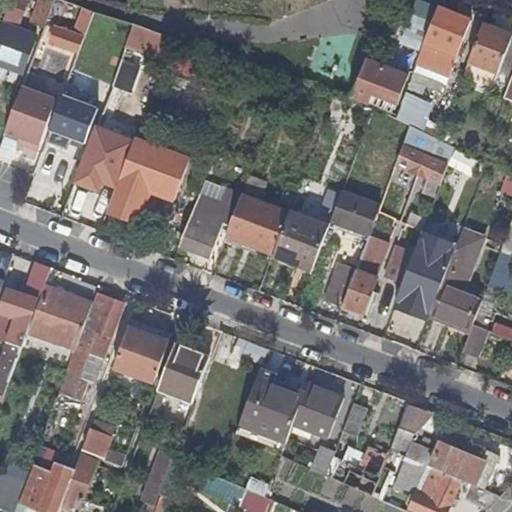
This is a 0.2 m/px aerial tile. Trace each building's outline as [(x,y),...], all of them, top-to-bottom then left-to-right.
[(426,41),(440,7),(423,0),(418,0),(402,42),(422,50),(426,41)] [(472,20),(440,7),(426,41),(462,55),(467,43),(464,41),(472,20)] [(93,14),(83,11),(74,36),(54,29),(49,43),(78,54),(93,14)] [(1,23),(0,25),(0,66),(21,74),(36,36),(1,23)] [(511,36),(483,25),(469,60),(511,76),(511,39),(511,36)] [(124,45),(157,53),(162,35),(129,26),(124,45)] [(407,77),(367,61),(352,99),(370,107),(373,98),(386,103),(385,108),(394,111),(407,77)] [(91,79),(71,71),(65,87),(85,95),(91,79)] [(511,77),(503,99),(511,102),(511,77)] [(119,120),(129,96),(110,89),(102,114),(119,120)] [(61,97),(49,130),(84,143),(95,111),(61,97)] [(104,139),(111,120),(101,116),(75,183),(95,190),(113,143),(104,139)] [(436,139),(410,126),(394,168),(440,185),(447,166),(432,161),(439,141),(436,139)] [(21,204),(36,210),(53,165),(38,159),(32,175),(21,204)] [(181,202),(191,174),(171,167),(161,195),(181,202)] [(134,230),(147,198),(117,186),(104,218),(134,230)] [(330,223),(367,236),(380,203),(343,190),(330,223)] [(92,212),(103,216),(111,195),(100,191),(92,212)] [(222,226),(229,228),(237,207),(222,202),(221,204),(198,195),(178,246),(209,258),(222,226)] [(225,237),(250,246),(266,205),(241,196),(237,207),(229,228),(225,237)] [(250,246),(272,255),(288,214),(289,213),(266,205),(250,246)] [(272,255),(310,272),(327,231),(288,214),(272,255)] [(511,250),(511,214),(500,246),(511,250)] [(430,315),(470,330),(472,325),(482,299),(463,292),(482,239),(461,231),(430,315)] [(414,253),(413,257),(415,258),(399,302),(416,309),(433,265),(420,260),(430,234),(422,232),(414,253)] [(342,303),(341,306),(362,314),(389,244),(367,236),(356,267),(342,303)] [(384,276),(403,283),(413,257),(414,253),(395,246),(384,276)] [(511,252),(501,249),(486,287),(500,293),(511,259),(511,252)] [(321,296),(342,303),(356,267),(336,259),(321,296)] [(26,338),(52,269),(40,265),(31,288),(36,290),(33,300),(7,289),(0,306),(0,312),(14,318),(10,332),(26,338)] [(55,317),(84,327),(92,305),(49,290),(34,328),(48,333),(55,317)] [(92,305),(84,327),(86,329),(81,342),(91,345),(95,334),(110,339),(122,304),(96,294),(92,305)] [(127,326),(111,366),(152,383),(167,342),(127,326)] [(13,365),(21,342),(9,338),(1,360),(13,365)] [(206,357),(174,345),(158,388),(191,399),(206,357)] [(222,393),(231,370),(214,363),(206,387),(222,393)] [(298,410),(301,402),(270,392),(272,384),(256,378),(239,428),(285,444),(292,426),(298,410)] [(345,399),(306,386),(301,402),(298,410),(292,426),(329,440),(345,399)] [(415,429),(423,409),(410,404),(401,424),(415,429)] [(367,411),(352,405),(343,432),(356,438),(367,411)] [(108,430),(113,418),(96,414),(93,425),(108,430)] [(466,483),(482,491),(499,453),(444,431),(434,452),(409,442),(415,429),(401,424),(391,450),(417,462),(461,481),(466,483)] [(108,438),(88,431),(80,452),(101,459),(108,438)] [(312,445),(302,468),(325,478),(333,458),(335,454),(312,445)] [(372,462),(384,467),(387,458),(369,450),(366,459),(372,462)] [(79,509),(96,461),(79,456),(73,470),(61,503),(79,509)] [(333,458),(325,478),(333,481),(341,461),(333,458)] [(341,461),(333,481),(343,486),(344,484),(351,465),(341,461)] [(380,476),(383,468),(384,467),(372,462),(368,472),(380,476)] [(413,511),(446,511),(461,481),(417,462),(411,476),(424,482),(418,494),(415,493),(413,498),(409,496),(406,505),(410,507),(409,510),(413,511)] [(15,511),(18,505),(31,470),(14,464),(11,473),(4,471),(0,482),(0,508),(12,511),(15,511)] [(36,466),(18,505),(38,511),(57,511),(59,510),(61,503),(73,470),(57,464),(53,473),(36,466)] [(368,472),(351,465),(344,484),(371,495),(380,476),(368,472)] [(145,489),(159,495),(166,477),(151,471),(145,489)] [(262,496),(265,482),(247,478),(244,492),(262,496)] [(464,500),(488,510),(499,498),(482,491),(466,483),(461,493),(464,500)] [(296,511),(265,498),(260,511),(262,511),(296,511)]
